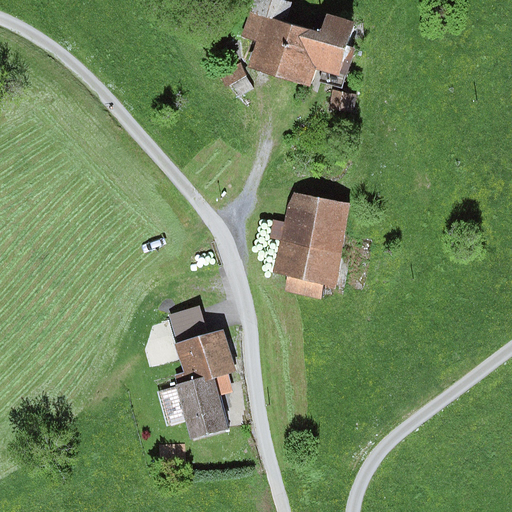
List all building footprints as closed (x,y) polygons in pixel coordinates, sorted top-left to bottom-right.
[(371,22),(288,0),(263,0),(254,36),(264,39),(257,67),(327,85),(330,73),(356,79),(371,22)] [(368,96),(337,89),(333,107),(363,114),(368,96)] [(364,202),(298,190),(292,225),(279,223),(275,240),(285,242),(280,274),(349,287),(364,202)] [(222,299),(180,310),(189,342),(174,346),(186,387),(222,377),(242,371),(222,299)] [(222,377),(186,387),(199,442),(237,432),(222,377)] [(248,420),(245,402),(237,404),(235,388),(231,388),(235,421),(248,420)]
